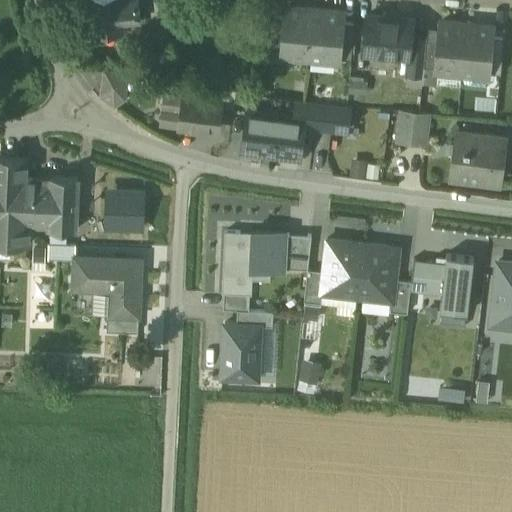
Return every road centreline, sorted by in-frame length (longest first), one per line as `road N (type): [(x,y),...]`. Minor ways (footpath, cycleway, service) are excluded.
road 1 (residential): [(181,160),(166,511)]
road 2 (residential): [(181,160),(511,212)]
road 3 (residential): [(41,0),(87,124)]
